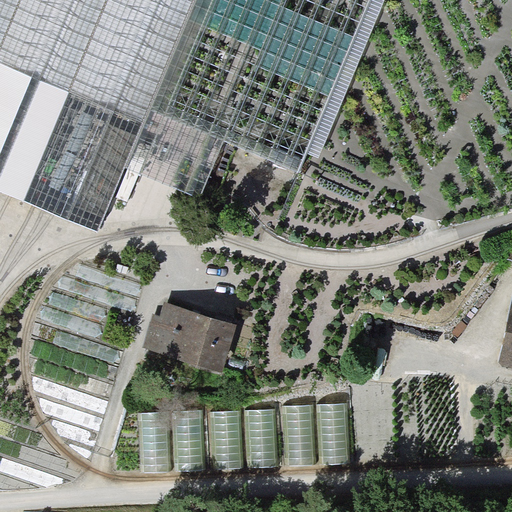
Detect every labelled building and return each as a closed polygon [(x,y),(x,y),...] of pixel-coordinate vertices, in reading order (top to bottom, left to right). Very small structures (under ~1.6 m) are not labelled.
[(0,0),(0,65),(70,95),(144,126),(125,169),(200,201),(224,144),(299,176),(371,0),(0,0)] [(70,95),(0,65),(0,193),(10,198),(25,204),(70,95)] [(144,126),(70,95),(25,204),(34,208),(43,212),(52,216),(97,235),(125,169),(144,126)] [(511,303),(499,366),(511,368),(511,303)] [(237,328),(164,305),(159,318),(154,317),(143,351),(178,361),(177,363),(221,377),(237,328)] [(349,403),(318,404),(321,466),(352,464),(349,403)] [(314,405),(283,407),(286,468),(317,467),(314,405)] [(277,410),(246,411),(249,470),(280,468),(277,410)] [(206,412),(176,414),(178,473),(209,472),(206,412)] [(242,412),(212,415),(214,471),(245,470),(242,412)] [(168,414),(138,415),(140,475),(171,474),(168,414)]
